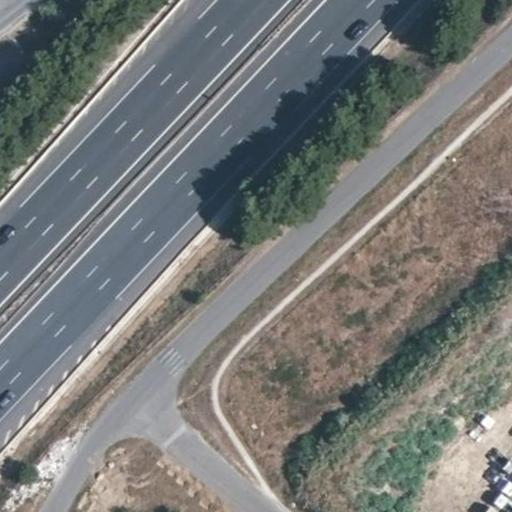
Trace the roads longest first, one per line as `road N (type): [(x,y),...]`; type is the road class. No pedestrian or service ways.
road 1 (motorway): [(0,385),(358,0)]
road 2 (tertiary): [(136,403),(511,36)]
road 3 (motorway): [(253,0),(0,267)]
road 4 (unclassified): [(262,511),(136,403)]
road 5 (tertiary): [(54,511),(86,453),(136,403)]
